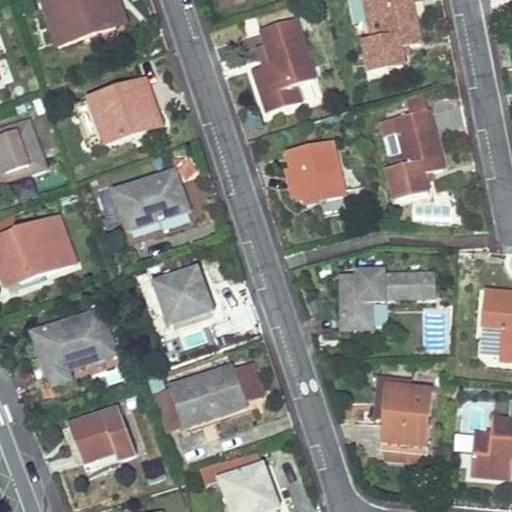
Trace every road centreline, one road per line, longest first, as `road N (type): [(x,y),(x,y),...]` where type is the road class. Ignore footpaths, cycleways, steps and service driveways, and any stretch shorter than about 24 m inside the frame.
road 1 (residential): [(176,0),(343,511)]
road 2 (residential): [(464,0),(511,216)]
